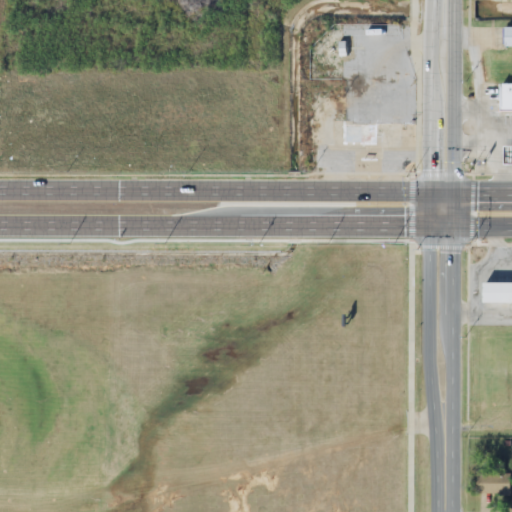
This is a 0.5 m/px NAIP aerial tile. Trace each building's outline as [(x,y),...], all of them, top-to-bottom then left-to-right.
[(511,27),(503,27),(503,47),(511,46),(511,27)] [(511,75),(503,76),(503,102),(511,102),(511,75)] [(376,124),(342,124),(342,144),(376,144),(376,124)] [(511,282),(481,282),(481,302),(511,302),(511,282)] [(476,493),(509,493),(509,473),(476,473),(476,493)]
